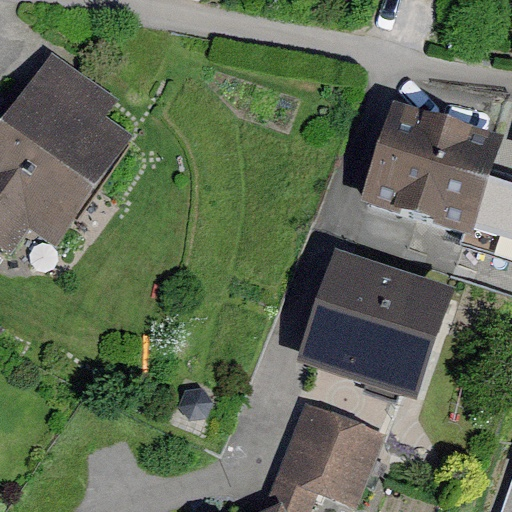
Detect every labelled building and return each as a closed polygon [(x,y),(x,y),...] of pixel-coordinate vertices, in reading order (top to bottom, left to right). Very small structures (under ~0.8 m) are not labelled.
[(155,125),(55,55),(0,137),(0,250),(51,285),(155,125)] [(506,140),(393,111),(366,221),(484,243),(506,140)] [(456,302),(346,262),(314,379),(427,415),(456,302)] [(0,365),(16,340),(0,330),(0,365)] [(315,511),(317,506),(336,511),(369,511),(392,444),(312,417),(279,511),(315,511)]
